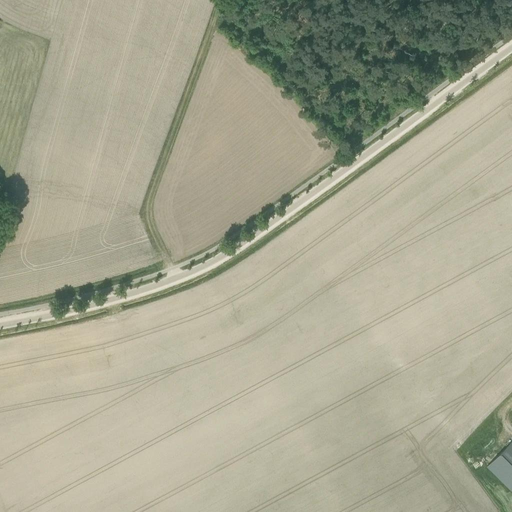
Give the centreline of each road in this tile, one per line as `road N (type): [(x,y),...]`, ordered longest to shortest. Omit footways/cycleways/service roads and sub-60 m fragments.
road 1 (unclassified): [(0,325),(202,268),(511,47)]
road 2 (track): [(176,278),(144,225),(143,206),(207,33)]
